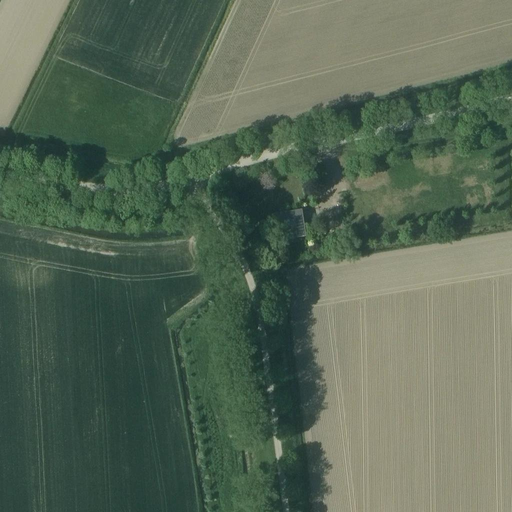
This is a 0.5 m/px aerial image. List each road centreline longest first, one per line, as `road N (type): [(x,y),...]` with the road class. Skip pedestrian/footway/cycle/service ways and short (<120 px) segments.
road 1 (unclassified): [(285,511),(250,282),(190,179)]
road 2 (unclassified): [(190,179),(270,153),(511,100)]
road 3 (unclassified): [(190,179),(119,191),(0,170)]
